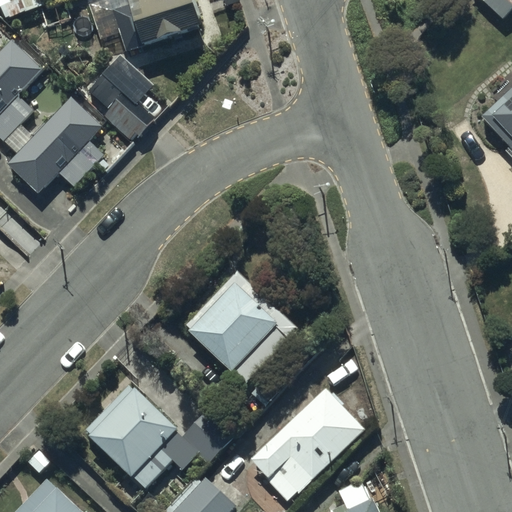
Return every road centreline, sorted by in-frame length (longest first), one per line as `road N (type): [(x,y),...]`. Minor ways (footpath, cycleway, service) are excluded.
road 1 (residential): [(0,384),(202,169),(349,112)]
road 2 (residential): [(480,511),(349,112)]
